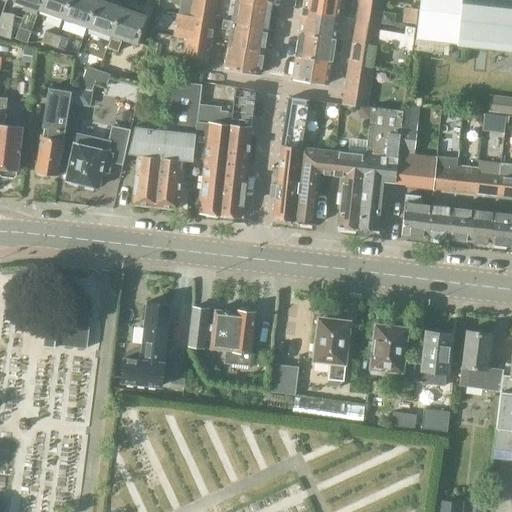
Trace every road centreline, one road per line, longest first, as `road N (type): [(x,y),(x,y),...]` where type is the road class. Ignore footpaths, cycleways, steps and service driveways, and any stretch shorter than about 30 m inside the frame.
road 1 (secondary): [(251,258),(511,290)]
road 2 (residential): [(251,258),(291,0)]
road 3 (secondary): [(251,258),(43,237)]
